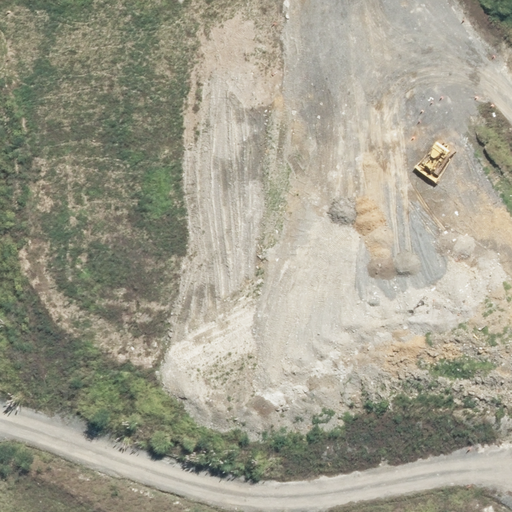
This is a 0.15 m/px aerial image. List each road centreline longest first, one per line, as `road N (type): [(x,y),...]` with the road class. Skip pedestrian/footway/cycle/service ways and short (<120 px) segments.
road 1 (track): [(511,460),(260,511)]
road 2 (track): [(209,511),(139,492),(0,432)]
